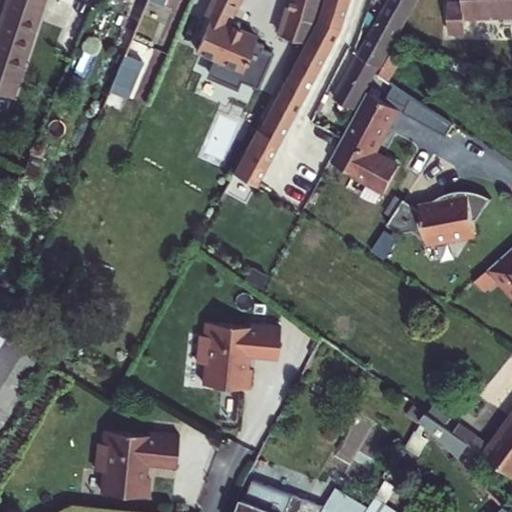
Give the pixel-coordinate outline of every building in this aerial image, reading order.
[(0,0),(0,82),(11,85),(33,0),(0,0)] [(142,0),(106,88),(125,96),(164,0),(142,0)] [(232,0),(206,0),(202,8),(200,7),(187,34),(222,51),(237,21),(225,15),(232,0)] [(304,19),(310,0),(284,0),(275,27),(296,33),(304,19)] [(317,0),(309,21),(333,27),(341,0),(317,0)] [(372,63),(407,0),(386,0),(356,54),(372,63)] [(459,12),(511,10),(511,0),(442,0),(443,28),(460,27),(459,12)] [(222,51),(233,56),(246,26),(237,21),(222,51)] [(309,21),(283,72),(303,84),(333,27),(309,21)] [(346,111),(372,63),(356,54),(329,101),(346,111)] [(233,161),(255,175),(303,84),(283,72),(258,121),(255,119),(233,161)] [(398,99),(367,83),(331,152),(387,181),(400,156),(377,144),(376,140),(380,132),(381,133),(398,99)] [(481,219),(487,194),(480,190),(472,187),(461,186),(454,186),(442,189),(435,193),(428,197),(422,204),(405,194),(388,219),(401,227),(411,225),(428,235),(429,237),(431,237),(434,240),(457,238),(460,235),(479,234),(478,220),(481,219)] [(511,247),(511,246),(477,278),(487,288),(499,276),(511,289),(511,247)] [(202,356),(201,376),(247,381),(249,361),(244,360),(246,347),(275,350),(278,318),(259,316),(259,320),(202,314),(201,328),(197,328),(194,355),(202,356)] [(0,331),(0,423),(46,352),(4,326),(0,331)] [(504,475),(510,467),(487,450),(424,405),(422,407),(420,413),(468,461),(472,457),(489,469),(491,465),(504,475)] [(511,413),(487,450),(510,467),(511,468),(511,413)] [(112,468),(110,488),(156,493),(158,473),(154,473),(155,460),(185,463),(188,431),(169,429),(169,432),(112,426),(111,440),(107,440),(104,467),(112,468)] [(343,470),(336,484),(373,503),(380,490),(343,470)] [(236,511),(318,511),(322,510),(324,509),(323,509),(329,498),(253,472),(246,493),(243,492),(236,511)] [(368,511),(373,503),(336,484),(329,498),(323,509),(324,509),(322,510),(326,511),(368,511)] [(422,511),(380,490),(373,503),(368,511),(422,511)] [(511,511),(511,505),(505,498),(491,511),(511,511)]
